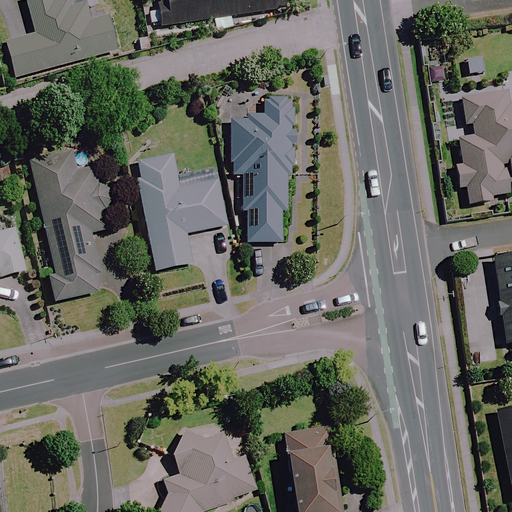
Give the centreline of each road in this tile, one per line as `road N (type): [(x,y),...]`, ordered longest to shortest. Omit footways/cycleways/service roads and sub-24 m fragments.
road 1 (tertiary): [(396,299),(78,370)]
road 2 (secondary): [(361,21),(390,252)]
road 3 (secondary): [(396,299),(435,511)]
road 4 (residential): [(361,21),(510,0)]
road 5 (residential): [(94,511),(78,370)]
road 6 (residential): [(390,252),(511,231)]
